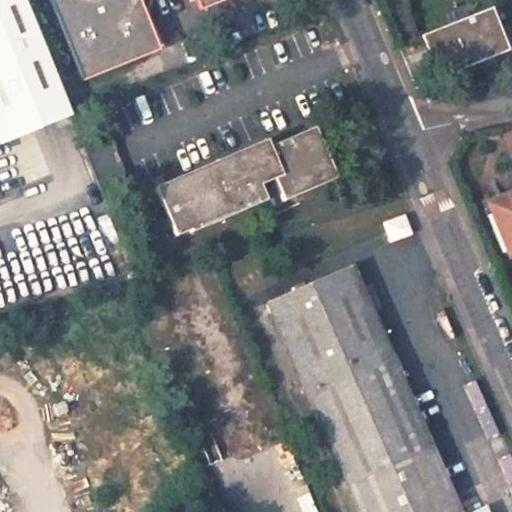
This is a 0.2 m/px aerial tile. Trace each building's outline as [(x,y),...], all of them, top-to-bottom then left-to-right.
[(0,0),(0,140),(69,113),(23,0),(0,0)] [(224,0),(50,0),(83,80),(158,48),(139,0),(140,0),(195,0),(200,11),(224,0)] [(415,32),(404,4),(389,11),(399,39),(415,32)] [(486,9),(417,37),(434,79),(503,51),(486,9)] [(336,177),(314,127),(269,147),(265,140),(155,187),(175,236),(189,230),(190,233),(266,200),(259,185),(273,179),(283,201),(336,177)] [(129,179),(112,139),(84,150),(100,191),(129,179)] [(511,253),(511,194),(490,204),(511,254),(511,253)] [(409,232),(403,215),(384,222),(390,240),(409,232)] [(432,449),(351,264),(267,301),(348,485),(359,511),(462,511),(435,447),(432,449)]
